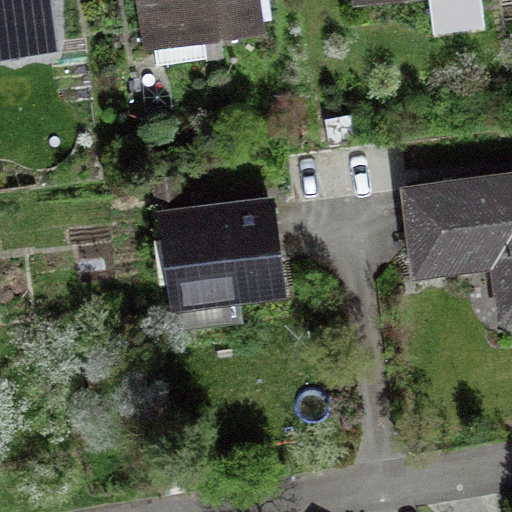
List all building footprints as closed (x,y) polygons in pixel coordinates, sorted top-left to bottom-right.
[(52,0),(0,0),(0,61),(60,53),(52,0)] [(266,0),(146,0),(154,57),(272,40),(266,0)] [(369,0),(372,18),(494,0),(369,0)] [(511,180),(409,194),(421,286),(505,276),(511,328),(511,180)] [(290,210),(170,227),(184,324),(304,307),(290,210)]
